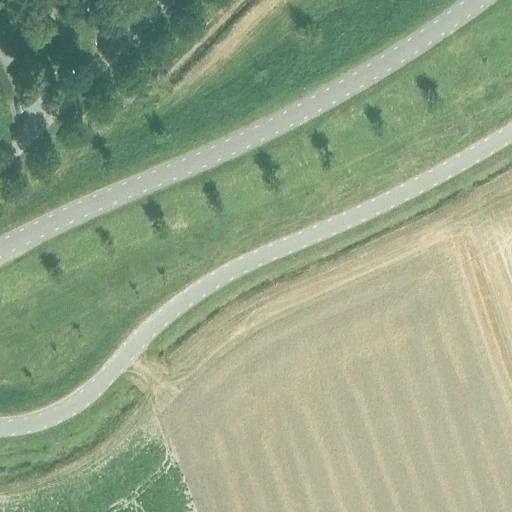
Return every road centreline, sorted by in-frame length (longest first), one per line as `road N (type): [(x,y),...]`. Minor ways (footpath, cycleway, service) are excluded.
road 1 (unclassified): [(0,429),(70,407),(197,289),(408,191),(511,132)]
road 2 (unclassified): [(0,249),(286,121),(478,0)]
road 3 (unclassified): [(0,165),(165,0)]
